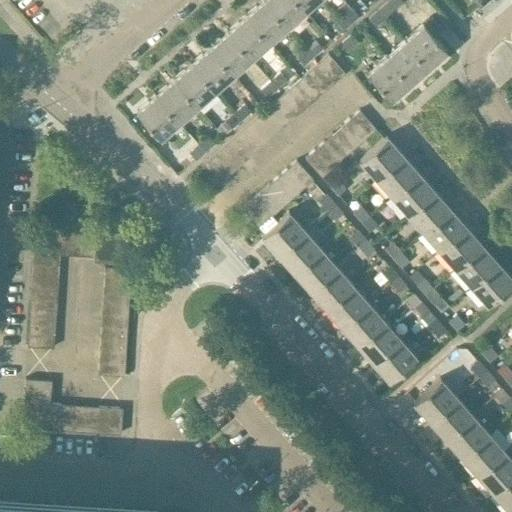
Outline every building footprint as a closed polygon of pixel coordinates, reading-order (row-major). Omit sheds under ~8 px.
[(286,25),(264,0),(260,0),(245,14),(268,41),(286,25)] [(304,9),(296,0),(264,0),(286,25),(304,9)] [(315,0),(296,0),(304,9),(315,0)] [(344,0),(343,0),(335,8),(342,15),(349,23),(358,16),(351,8),(344,0)] [(388,0),(386,2),(378,9),(385,17),(393,9),(402,1),(400,0),(408,0),(409,0),(408,0),(388,0)] [(374,26),(385,17),(378,9),(367,19),(374,26)] [(268,41),(245,14),(227,30),(250,57),(268,41)] [(339,32),(349,23),(342,15),(332,24),(339,32)] [(446,50),(422,23),(404,39),(427,66),(446,50)] [(250,57),(227,30),(209,46),(232,73),(250,57)] [(351,33),(341,42),(347,49),(357,40),(351,33)] [(322,47),(315,39),(306,47),(313,55),(322,47)] [(427,66),(404,39),(386,55),(409,82),(427,66)] [(232,73),(209,46),(190,62),(214,89),(232,73)] [(303,64),(313,55),(306,47),(296,56),(303,64)] [(344,72),(328,54),(318,62),(334,80),(344,72)] [(409,82),(386,55),(367,71),(390,98),(409,82)] [(214,89),(190,62),(173,77),(196,104),(214,89)] [(334,80),(318,62),(309,70),(325,88),(334,80)] [(325,88),(309,70),(301,77),(317,96),(325,88)] [(277,87),(286,79),(279,71),(269,79),(277,87)] [(196,104),(173,77),(154,94),(177,120),(196,104)] [(317,96),(301,77),(292,85),(308,103),(317,96)] [(267,96),(277,87),(269,79),(259,88),(267,96)] [(308,103),(292,85),(283,93),(299,111),(308,103)] [(299,111),(283,93),(274,101),(290,119),(299,111)] [(177,120),(154,94),(135,110),(159,137),(177,120)] [(290,119),(274,101),(265,109),(281,127),(290,119)] [(240,119),(249,111),(243,103),(234,111),(240,119)] [(281,127),(265,109),(256,116),(272,134),(281,127)] [(375,127),(359,109),(349,117),(366,136),(375,127)] [(231,127),(240,119),(234,111),(224,120),(231,127)] [(272,134),(256,116),(248,124),(264,142),(272,134)] [(366,136),(349,117),(340,125),(357,144),(366,136)] [(264,142),(248,124),(239,131),(255,150),(264,142)] [(357,144),(340,125),(332,133),(348,151),(357,144)] [(255,150),(239,131),(230,139),(246,157),(255,150)] [(348,151),(332,133),(323,140),(339,159),(348,151)] [(204,151),(214,142),(207,134),(197,143),(204,151)] [(375,176),(403,153),(386,134),(359,158),(375,176)] [(246,157),(230,139),(221,147),(237,165),(246,157)] [(339,159),(323,140),(314,148),(330,167),(339,159)] [(195,159),(204,151),(197,143),(188,151),(195,159)] [(237,165),(221,147),(212,155),(228,173),(237,165)] [(330,167),(314,148),(304,157),(321,175),(330,167)] [(391,194),(418,170),(403,153),(375,176),(391,194)] [(228,173),(212,155),(203,163),(219,181),(228,173)] [(312,178),(299,162),(296,159),(286,167),(303,186),(312,178)] [(258,225),(303,186),(286,167),(241,206),(258,225)] [(407,213),(434,189),(418,170),(391,194),(407,213)] [(345,187),(337,177),(329,184),(337,194),(345,187)] [(423,230),(450,207),(434,189),(407,213),(423,230)] [(334,202),(326,192),(317,200),(326,209),(334,202)] [(342,211),(334,202),(326,209),(334,218),(342,211)] [(368,214),(360,204),(352,211),(360,221),(368,214)] [(438,248),(466,225),(450,207),(423,230),(438,248)] [(277,252),(303,228),(287,210),(261,234),(277,252)] [(377,223),(368,214),(360,221),(369,230),(377,223)] [(58,239),(59,226),(34,225),(33,237),(58,239)] [(454,266),(481,243),(466,225),(438,248),(454,266)] [(69,253),(71,227),(59,226),(58,239),(58,251),(58,252),(59,252),(69,253)] [(81,254),(83,228),(71,227),(69,253),(81,254)] [(94,254),(95,229),(83,228),(81,254),(94,254)] [(292,270),(319,246),(303,228),(277,252),(292,270)] [(365,238),(357,228),(349,235),(357,245),(365,238)] [(119,258),(120,242),(121,230),(95,229),(94,254),(94,257),(119,258)] [(58,251),(58,239),(33,237),(33,249),(58,251)] [(374,248),(365,238),(357,245),(366,255),(374,248)] [(400,249),(392,240),(383,247),(392,256),(400,249)] [(470,285),(498,261),(481,243),(454,266),(470,285)] [(308,288),(335,264),(319,246),(292,270),(308,288)] [(58,262),(59,252),(58,252),(58,251),(33,249),(32,261),(58,262)] [(409,259),(400,249),(392,256),(401,266),(409,259)] [(58,274),(58,262),(32,261),(31,272),(58,274)] [(486,303),(511,280),(511,277),(498,261),(470,285),(486,303)] [(130,278),(131,266),(104,264),(103,277),(130,278)] [(324,306),(351,282),(335,264),(308,288),(324,306)] [(397,274),(388,264),(380,271),(389,281),(397,274)] [(57,286),(58,274),(31,272),(31,284),(57,286)] [(405,283),(397,274),(389,281),(397,291),(405,283)] [(432,286),(424,276),(416,283),(424,293),(432,286)] [(129,290),(130,278),(103,277),(102,288),(129,290)] [(340,324),(367,300),(351,282),(324,306),(340,324)] [(56,297),(57,286),(31,284),(30,296),(56,297)] [(432,286),(424,293),(432,302),(440,311),(448,304),(441,295),(432,286)] [(128,302),(129,290),(102,288),(102,300),(128,302)] [(55,309),(56,297),(30,296),(29,308),(55,309)] [(127,314),(128,302),(102,300),(101,312),(127,314)] [(356,342),(383,318),(367,300),(340,324),(356,342)] [(429,310),(421,301),(412,308),(421,317),(429,310)] [(55,321),(55,309),(29,308),(28,319),(55,321)] [(437,320),(429,310),(421,317),(429,327),(437,320)] [(127,326),(127,314),(101,312),(100,324),(127,326)] [(464,323),(456,313),(448,320),(456,330),(464,323)] [(372,360),(399,337),(383,318),(356,342),(372,360)] [(54,333),(55,321),(28,319),(28,331),(54,333)] [(126,338),(127,326),(100,324),(99,336),(126,338)] [(53,345),(54,333),(28,331),(27,344),(53,345)] [(125,349),(126,338),(99,336),(99,347),(125,349)] [(389,379),(415,355),(399,337),(372,360),(389,379)] [(497,354),(488,344),(480,351),(489,361),(497,354)] [(125,361),(125,349),(99,347),(98,359),(125,361)] [(124,374),(125,361),(98,359),(97,372),(124,374)] [(486,369),(477,359),(469,366),(478,376),(486,369)] [(494,378),(486,369),(478,376),(486,386),(494,378)] [(50,391),(51,378),(25,376),(24,389),(50,391)] [(429,419),(456,395),(440,376),(413,400),(429,419)] [(49,401),(50,391),(24,389),(23,401),(49,403),(49,401)] [(445,437),(472,413),(456,395),(429,419),(445,437)] [(511,409),(511,398),(509,395),(500,402),(509,412),(511,409)] [(49,414),(49,403),(23,401),(22,412),(49,414)] [(60,428),(62,402),(49,401),(49,403),(49,414),(48,427),(60,428)] [(72,429),(74,403),(62,402),(60,428),(72,429)] [(84,430),(85,404),(74,403),(72,429),(84,430)] [(95,430),(97,404),(85,404),(84,430),(95,430)] [(107,431),(109,405),(97,404),(95,430),(107,431)] [(120,432),(122,406),(109,405),(107,431),(120,432)] [(48,427),(49,414),(22,412),(21,426),(48,427)] [(460,455),(488,431),(472,413),(445,437),(460,455)] [(476,473),(504,449),(488,431),(460,455),(476,473)] [(492,491),(511,473),(511,458),(504,449),(476,473),(492,491)] [(508,509),(511,505),(511,473),(492,491),(508,509)] [(0,511),(156,511),(156,508),(0,498),(0,511)]
